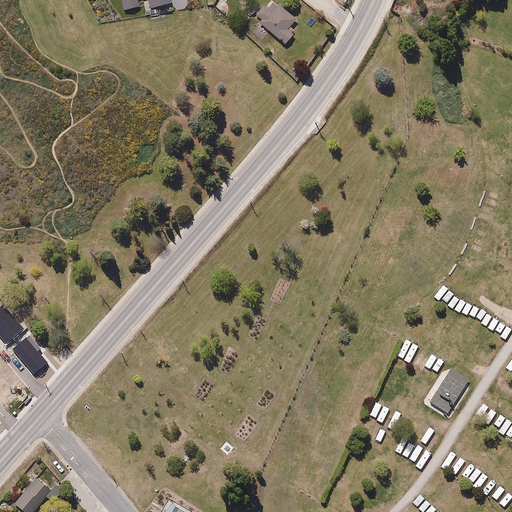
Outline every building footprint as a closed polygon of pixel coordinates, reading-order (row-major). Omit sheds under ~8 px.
[(121,0),(124,10),(140,6),(138,0),(149,0),(152,9),(169,5),(167,0),(121,0)] [(296,19),(275,2),(269,10),(263,6),(256,15),(261,20),(259,22),(285,44),(293,34),(288,29),(296,19)] [(43,358),(22,334),(4,349),(24,374),(43,358)] [(0,382),(6,389),(24,374),(4,349),(0,343),(0,382)] [(469,381),(450,369),(429,405),(448,416),(469,381)] [(36,511),(55,491),(38,476),(15,501),(26,511),(36,511)] [(188,511),(189,510),(172,499),(163,511),(188,511)]
